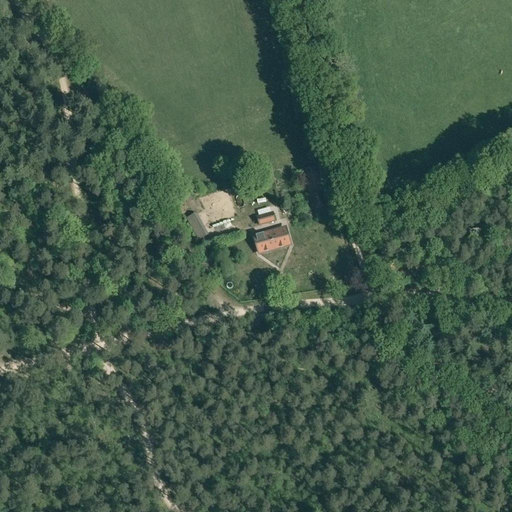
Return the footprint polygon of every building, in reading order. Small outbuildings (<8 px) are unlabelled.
[(317,171),(305,175),(309,192),(308,192),(313,210),(327,207),(322,188),(321,188),(317,171)] [(273,214),(258,218),(260,226),(275,222),(273,214)] [(196,218),(188,222),(202,244),(209,240),(196,218)] [(270,233),(275,249),(290,245),(285,228),(270,233)] [(275,249),(270,233),(255,237),(259,254),(275,249)]
